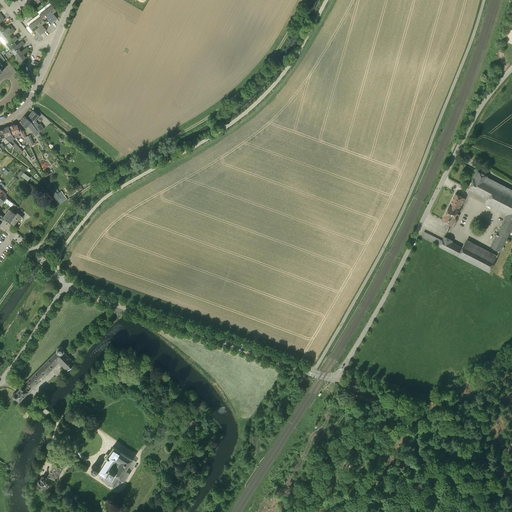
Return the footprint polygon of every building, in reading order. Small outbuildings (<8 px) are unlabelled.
[(45,9),(54,21),(57,19),(53,13),(56,11),(52,5),(45,9)] [(51,24),(54,21),(45,9),(39,14),(40,16),(44,20),(47,18),(51,24)] [(45,22),(44,20),(40,16),(34,21),(43,33),(46,30),(42,25),(45,22)] [(40,35),(43,33),(34,21),(28,26),(32,32),(35,29),(40,35)] [(0,37),(1,37),(12,28),(10,25),(4,29),(2,26),(1,27),(0,27),(0,37)] [(11,39),(9,36),(15,32),(12,28),(1,37),(5,44),(11,39)] [(16,45),(14,42),(19,38),(17,35),(11,39),(5,44),(10,50),(16,45)] [(21,51),(19,48),(24,44),(22,41),(16,45),(10,50),(15,56),(21,51)] [(21,51),(15,56),(20,63),(26,58),(23,55),(29,50),(26,47),(21,51)] [(33,111),(28,116),(35,122),(36,121),(39,116),(38,115),(33,111)] [(24,116),(19,122),(20,123),(26,128),(27,126),(29,128),(32,133),(36,129),(35,127),(33,124),(35,122),(28,116),(26,118),(24,116)] [(38,124),(36,121),(35,122),(33,124),(36,129),(39,133),(44,128),(40,123),(38,124)] [(14,124),(9,126),(10,127),(13,135),(13,134),(16,138),(20,136),(19,134),(18,132),(19,132),(20,133),(21,132),(22,133),(20,133),(22,138),(23,138),(25,136),(23,131),(20,123),(17,124),(14,125),(14,124)] [(4,129),(2,129),(4,137),(5,138),(6,139),(9,142),(10,143),(12,146),(16,149),(18,151),(20,149),(18,147),(12,141),(15,139),(11,135),(8,126),(4,128),(4,129)] [(30,146),(34,144),(30,135),(26,137),(30,146)] [(488,174),(478,169),(469,186),(489,196),(486,201),(507,212),(491,244),(500,249),(511,224),(511,180),(490,170),(488,174)] [(50,192),(56,200),(60,198),(57,194),(54,189),(50,192)] [(456,192),(450,203),(460,208),(465,196),(456,192)] [(450,203),(450,202),(442,217),(448,219),(447,221),(453,224),(457,216),(456,215),(458,212),(460,208),(450,203)] [(16,214),(9,209),(2,217),(9,222),(9,223),(11,224),(13,225),(18,219),(20,220),(21,220),(22,218),(22,217),(20,216),(21,215),(17,212),(16,214)] [(440,244),(443,238),(424,229),(421,234),(440,244)] [(463,244),(452,239),(453,237),(445,233),(443,238),(440,244),(458,253),(463,244)] [(496,256),(465,240),(463,244),(458,253),(489,269),(496,256)] [(57,350),(52,355),(57,360),(60,363),(67,355),(62,350),(63,349),(63,348),(63,347),(62,346),(61,345),(60,345),(59,345),(58,346),(57,347),(57,348),(57,349),(57,350)] [(52,355),(41,367),(46,372),(57,360),(52,355)] [(75,363),(67,355),(60,363),(67,370),(75,363)] [(19,388),(19,389),(24,394),(46,372),(41,367),(23,384),(22,384),(21,385),(20,385),(19,386),(19,388)] [(123,369),(118,375),(124,380),(129,375),(123,369)] [(15,398),(16,398),(18,400),(22,395),(24,394),(19,389),(17,391),(15,392),(14,392),(13,392),(12,393),(11,394),(11,395),(11,396),(11,397),(12,398),(13,398),(15,398)] [(0,412),(10,399),(9,398),(0,409),(0,412)] [(199,430),(193,427),(196,422),(190,418),(184,427),(188,430),(187,432),(194,437),(195,435),(198,437),(200,434),(197,433),(199,430)] [(107,452),(105,452),(103,456),(104,456),(99,464),(98,463),(96,466),(95,464),(94,464),(93,463),(91,464),(90,464),(89,466),(89,467),(90,468),(90,470),(92,470),(93,470),(94,470),(95,469),(103,474),(100,478),(113,486),(119,477),(123,480),(129,471),(124,468),(131,457),(112,445),(107,452)] [(67,453),(60,449),(56,459),(63,462),(67,453)] [(135,461),(131,457),(124,468),(129,471),(135,461)] [(63,462),(56,459),(54,461),(53,461),(46,476),(55,480),(63,462)] [(43,478),(41,475),(39,477),(40,478),(34,481),(37,485),(36,486),(38,489),(48,483),(45,478),(43,478)]
